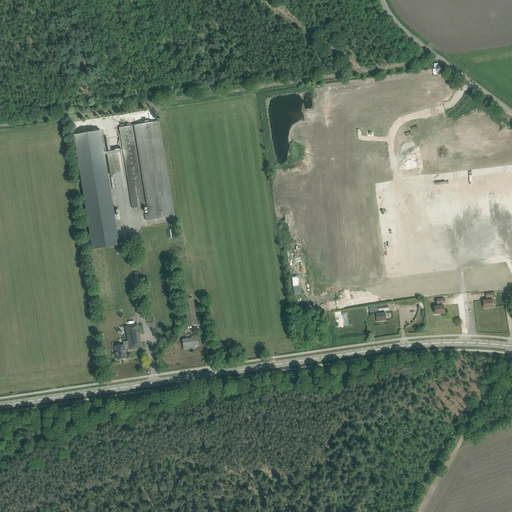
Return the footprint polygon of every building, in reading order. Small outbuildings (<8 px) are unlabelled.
[(391,105),(411,110),(416,90),(396,85),(391,105)] [(376,130),(372,109),(366,110),(359,108),(355,108),(355,111),(346,113),(345,102),(327,105),(331,126),(334,125),(334,124),(337,122),(337,123),(341,122),(340,122),(341,118),(351,121),(351,119),(348,118),(354,114),(355,122),(346,124),(347,134),(360,126),(361,132),(368,131),(367,125),(370,125),(373,130),(376,130)] [(145,220),(175,216),(160,121),(134,125),(148,214),(144,214),(145,220)] [(133,125),(120,127),(133,208),(145,206),(133,125)] [(331,137),(339,137),(340,129),(332,128),(331,137)] [(101,130),(74,135),(92,249),(119,244),(101,130)] [(346,134),(349,155),(377,152),(377,156),(384,155),(381,130),(346,134)] [(118,153),(108,154),(111,175),(121,174),(118,153)] [(461,162),(460,154),(454,155),(454,157),(450,158),(451,163),(461,162)] [(511,165),(504,167),(505,173),(501,174),(503,187),(507,186),(510,202),(505,203),(507,216),(511,215),(511,216),(511,231),(509,232),(511,244),(511,243),(511,271),(510,272),(510,275),(511,274),(511,165)] [(360,240),(356,239),(356,243),(353,242),(354,238),(346,236),(353,297),(403,291),(388,169),(336,176),(342,223),(347,223),(347,229),(349,221),(353,220),(354,225),(353,229),(357,229),(357,228),(370,231),(358,232),(358,231),(358,232),(356,232),(358,233),(357,238),(359,238),(358,233),(365,234),(364,238),(361,237),(362,247),(357,246),(357,240),(360,240)] [(416,288),(507,276),(492,169),(453,174),(454,181),(462,180),(464,191),(467,191),(469,208),(465,209),(466,221),(471,220),(473,235),(471,236),(473,250),(446,254),(450,280),(447,281),(445,266),(440,267),(438,251),(443,251),(441,239),(437,239),(429,178),(401,181),(416,288)] [(456,223),(450,174),(442,175),(448,222),(451,221),(451,224),(456,223)] [(461,251),(457,228),(449,229),(453,252),(461,251)] [(495,296),(495,293),(486,294),(487,297),(488,300),(484,300),(485,308),(494,307),(493,299),(492,297),(495,296)] [(188,326),(197,325),(192,298),(184,299),(188,326)] [(445,302),(445,299),(436,300),(437,303),(438,306),(434,306),(435,314),(444,313),(443,305),(443,303),(445,302)] [(377,307),(377,308),(378,311),(379,311),(379,314),(376,314),(377,321),(386,320),(385,313),(384,313),(384,310),(388,309),(388,305),(377,307)] [(132,346),(141,345),(138,325),(126,326),(128,340),(131,339),(132,346)] [(198,340),(198,339),(197,335),(191,336),(192,338),(182,339),(183,345),(184,350),(195,348),(195,345),(199,345),(198,340)] [(131,339),(128,340),(128,341),(123,342),(124,345),(115,347),(116,355),(117,355),(117,360),(126,358),(125,348),(129,347),(129,350),(133,349),(132,346),(131,339)]
